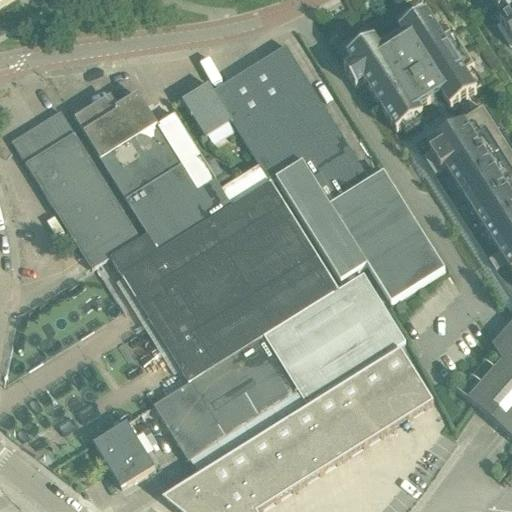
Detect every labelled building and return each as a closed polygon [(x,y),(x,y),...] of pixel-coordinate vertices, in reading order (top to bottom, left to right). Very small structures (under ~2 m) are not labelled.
[(0,0),(0,13),(18,2),(20,0),(0,0)] [(91,0),(97,8),(107,2),(105,0),(91,0)] [(511,0),(490,0),(499,14),(503,11),(509,21),(500,26),(511,44),(511,0)] [(345,73),(344,74),(356,91),(364,86),(370,94),(371,96),(375,102),(397,136),(422,120),(418,114),(430,106),(442,99),(450,113),(476,96),(465,80),(474,74),(452,39),(443,44),(425,17),(400,33),(402,37),(379,52),(373,43),(347,59),(353,68),(345,73)] [(274,67),(218,102),(233,126),(232,126),(259,170),(271,188),(277,184),(341,286),(347,283),(350,288),(358,283),(354,278),(367,270),(391,308),(445,275),(384,177),(370,185),(287,52),(285,50),(270,60),(274,67)] [(209,88),(182,105),(206,143),(232,126),(233,126),(218,102),(209,88)] [(97,111),(76,124),(148,240),(159,257),(232,212),(220,194),(202,164),(203,164),(175,118),(174,119),(157,129),(138,98),(116,112),(112,106),(110,103),(97,111)] [(480,228),(484,226),(496,245),(493,247),(500,258),(489,264),(496,275),(507,269),(511,276),(511,154),(507,146),(504,148),(492,130),(495,127),(487,114),(464,129),(464,128),(431,150),(435,156),(424,162),(435,180),(446,173),(453,185),(456,183),(468,202),(465,204),(480,228)] [(17,144),(13,147),(87,266),(92,273),(93,275),(111,263),(141,243),(69,128),(62,116),(17,144)] [(259,170),(220,194),(232,212),(271,188),(259,170)] [(141,243),(111,263),(122,280),(124,284),(139,307),(156,334),(173,361),(180,373),(182,375),(190,388),(339,296),(339,295),(271,188),(232,212),(159,257),(148,240),(141,243)] [(190,388),(155,410),(191,468),(218,451),(224,460),(266,435),(304,410),(306,409),(405,347),(363,280),(358,283),(350,288),(339,295),(339,296),(190,388)] [(511,443),(511,331),(496,349),(507,368),(472,408),(511,443)] [(163,504),(162,504),(172,511),(265,511),(278,505),(300,491),(322,477),(344,463),(366,450),(388,436),(410,422),(433,408),(433,407),(401,355),(267,438),(245,452),(224,465),(163,504)] [(122,493),(155,472),(127,426),(93,447),(122,493)]
